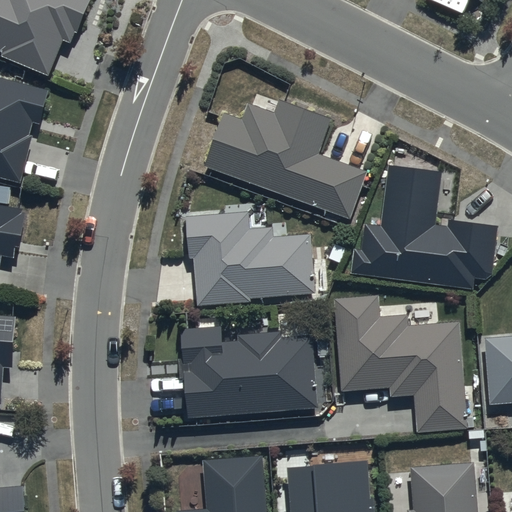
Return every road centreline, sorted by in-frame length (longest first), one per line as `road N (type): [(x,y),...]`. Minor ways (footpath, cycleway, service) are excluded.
road 1 (residential): [(104,511),(95,409),(102,261),(129,143),(182,0)]
road 2 (tertiary): [(501,113),(277,0)]
